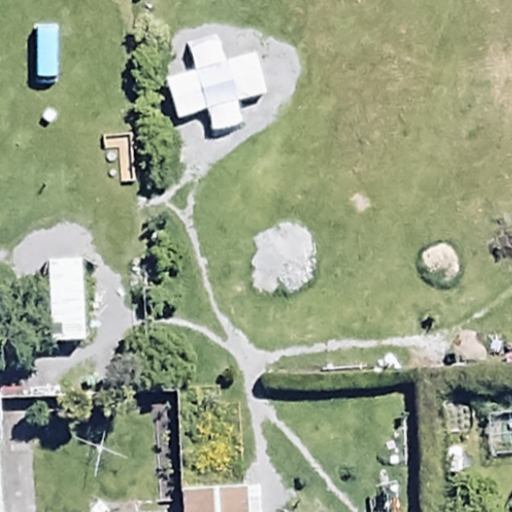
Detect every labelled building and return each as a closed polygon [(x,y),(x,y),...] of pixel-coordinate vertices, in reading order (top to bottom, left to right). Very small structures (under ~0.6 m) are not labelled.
[(78,263),(42,263),(43,343),(79,342),(78,263)] [(421,350),(455,350),(454,288),(418,289),(419,298),(395,298),(396,340),(421,339),(421,350)] [(317,376),(316,329),(198,331),(199,390),(240,389),(239,377),(317,376)] [(232,429),(182,430),(182,488),(233,488),(232,429)] [(245,511),(245,491),(179,492),(179,511),(245,511)]
